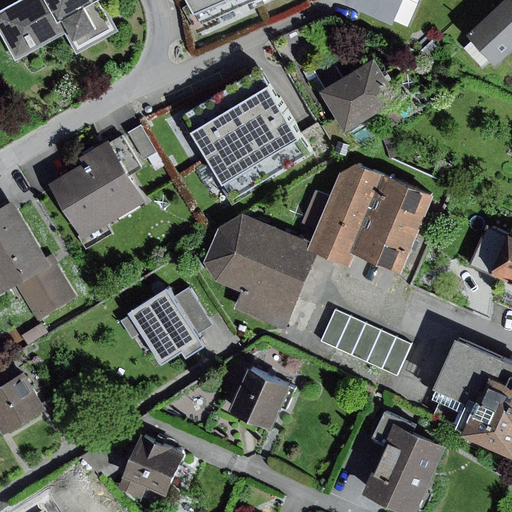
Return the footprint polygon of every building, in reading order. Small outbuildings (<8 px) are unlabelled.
[(16,0),(0,9),(0,30),(17,60),(68,31),(78,50),(118,28),(101,0),(16,0)] [(192,0),(203,20),(252,0),(192,0)] [(405,0),(347,0),(396,22),(405,0)] [(511,49),(511,0),(504,0),(471,31),(499,62),(511,49)] [(433,41),(422,51),(431,60),(442,50),(433,41)] [(378,56),(324,88),(341,115),(349,128),(402,96),(378,56)] [(265,67),(188,113),(237,194),(313,149),(265,67)] [(349,128),(341,115),(323,125),(341,156),(359,146),(349,128)] [(141,124),(129,131),(145,158),(157,151),(141,124)] [(87,159),(51,181),(87,239),(152,200),(112,135),(83,152),(87,159)] [(357,250),(390,172),(361,160),(344,169),(315,240),(355,256),(357,250)] [(390,172),(357,250),(405,270),(437,192),(390,172)] [(15,200),(0,208),(0,287),(2,292),(17,283),(51,263),(15,200)] [(219,278),(243,288),(236,307),(288,328),(322,246),(243,213),(222,226),(207,260),(219,278)] [(496,269),(511,231),(511,225),(498,220),(480,262),(496,269)] [(511,231),(496,269),(494,274),(511,280),(511,231)] [(477,272),(447,258),(430,295),(461,309),(477,272)] [(51,263),(17,283),(39,319),(79,296),(58,260),(51,263)] [(176,295),(170,286),(133,310),(166,361),(185,348),(190,355),(208,343),(200,332),(176,295)] [(191,286),(176,295),(200,332),(215,323),(191,286)] [(412,343),(337,309),(322,340),(397,374),(412,343)] [(43,322),(23,335),(29,344),(49,332),(43,322)] [(511,450),(511,356),(461,335),(440,383),(448,386),(436,414),(468,429),(467,431),(511,450)] [(294,384),(252,365),(233,407),(275,426),(294,384)] [(27,368),(0,383),(0,427),(1,426),(6,434),(50,409),(45,401),(27,368)] [(61,391),(45,401),(50,409),(61,426),(76,416),(61,391)] [(375,434),(389,440),(397,422),(401,414),(386,408),(375,434)] [(449,443),(398,421),(397,422),(389,440),(368,489),(419,511),(449,443)] [(188,450),(145,430),(120,486),(143,496),(149,482),(169,491),(188,450)] [(114,434),(83,456),(99,472),(126,454),(114,434)] [(84,460),(50,482),(61,499),(95,478),(84,460)]
